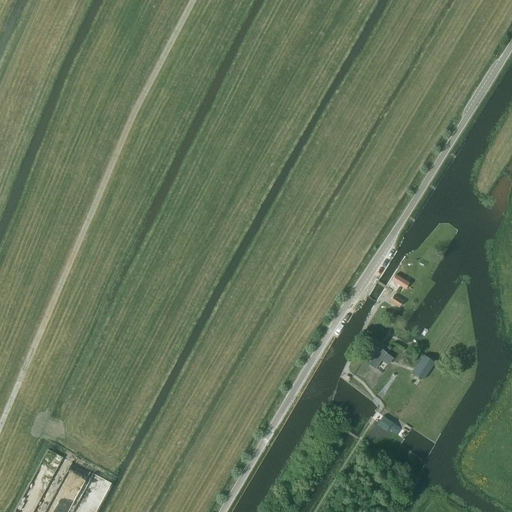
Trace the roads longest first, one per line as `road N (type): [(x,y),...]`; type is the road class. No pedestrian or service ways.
road 1 (unclassified): [(222,511),(511,44)]
road 2 (track): [(0,427),(134,110),(193,0)]
